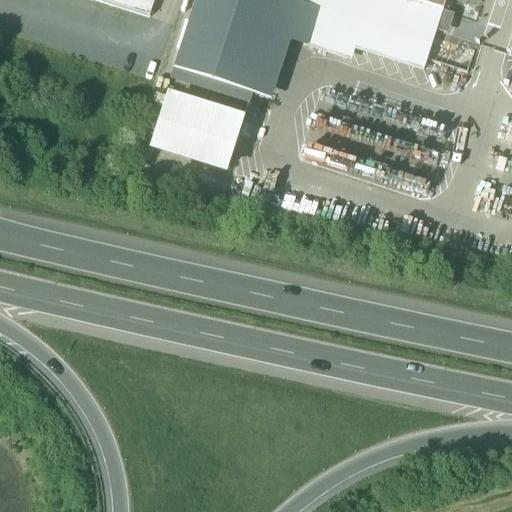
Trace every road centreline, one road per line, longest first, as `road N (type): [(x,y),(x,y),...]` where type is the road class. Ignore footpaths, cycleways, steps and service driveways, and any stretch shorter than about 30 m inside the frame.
road 1 (motorway): [(0,278),(511,393)]
road 2 (motorway): [(511,342),(0,233)]
road 3 (motorway): [(290,511),(382,455),(511,429)]
road 4 (motorway): [(0,322),(73,380),(95,411),(117,469),(122,511)]
